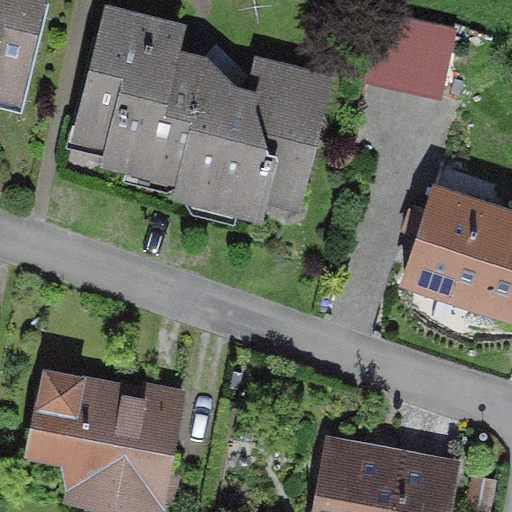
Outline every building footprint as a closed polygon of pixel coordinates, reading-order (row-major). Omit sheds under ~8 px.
[(0,0),(0,101),(25,108),(53,0),(0,0)] [(189,26),(113,6),(75,148),(107,157),(105,166),(180,186),(176,199),(266,223),(271,206),(299,213),(336,74),(258,54),(249,88),(238,85),(216,58),(183,49),(189,26)] [(444,30),(381,13),(363,78),(426,95),(444,30)] [(511,215),(437,192),(409,278),(511,309),(511,215)] [(43,368),(25,458),(76,468),(69,504),(109,511),(163,511),(187,397),(43,368)] [(451,511),(459,468),(331,444),(317,511),(451,511)]
